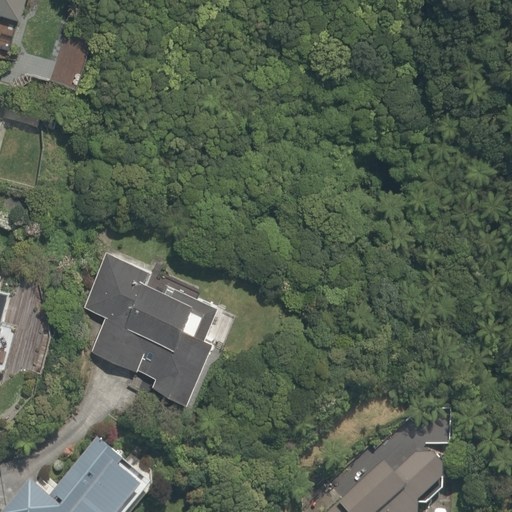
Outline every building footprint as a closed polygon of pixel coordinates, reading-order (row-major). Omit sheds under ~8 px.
[(0,0),(0,10),(21,17),(26,0),(0,0)] [(99,40),(61,30),(49,76),(88,86),(99,40)] [(147,381),(192,397),(226,300),(144,271),(147,261),(104,246),(84,304),(105,311),(91,352),(150,372),(147,381)] [(12,263),(0,259),(0,367),(3,368),(15,317),(1,314),(12,263)] [(372,449),(312,511),(413,511),(456,467),(408,421),(377,453),(372,449)] [(27,475),(0,507),(0,511),(119,511),(146,480),(117,456),(124,447),(98,425),(45,490),(27,475)]
